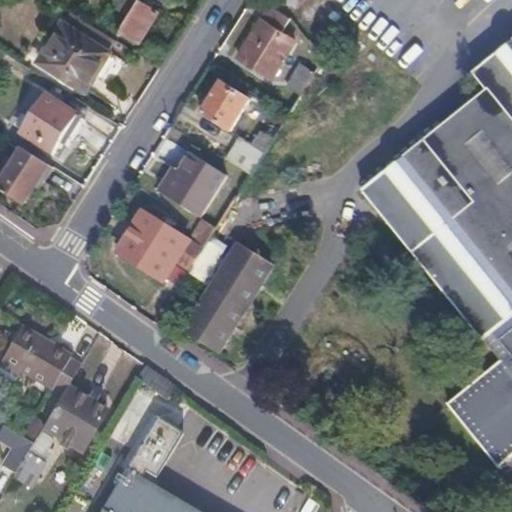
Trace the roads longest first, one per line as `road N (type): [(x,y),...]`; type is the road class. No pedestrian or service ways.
road 1 (residential): [(386,511),(52,271)]
road 2 (residential): [(52,271),(226,0)]
